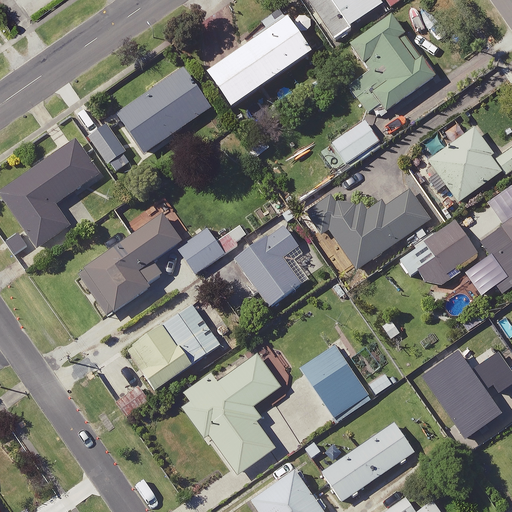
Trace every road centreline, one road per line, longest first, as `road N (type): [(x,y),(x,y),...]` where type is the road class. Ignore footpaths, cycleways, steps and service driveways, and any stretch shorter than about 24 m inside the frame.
road 1 (residential): [(0,323),(130,511)]
road 2 (tertiary): [(150,0),(0,103)]
